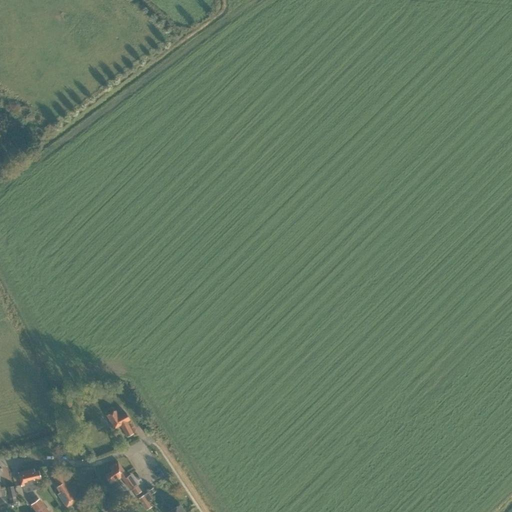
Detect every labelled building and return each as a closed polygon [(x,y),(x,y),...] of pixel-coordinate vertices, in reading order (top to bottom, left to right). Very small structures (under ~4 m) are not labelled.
[(70,400),(63,404),(67,409),(73,405),(70,400)] [(118,417),(115,410),(106,415),(114,428),(121,425),(122,427),(127,436),(132,433),(127,424),(128,424),(126,422),(130,420),(126,413),(118,417)] [(121,477),(130,490),(132,489),(137,496),(142,493),(129,474),(127,476),(117,461),(109,467),(111,471),(104,475),(109,484),(121,477)] [(34,471),(33,469),(18,472),(21,486),(36,482),(36,479),(40,478),(38,470),(34,471)] [(59,486),(56,487),(60,493),(58,494),(66,507),(79,498),(62,472),(53,477),(59,486)] [(16,502),(13,486),(6,488),(9,503),(11,503),(16,502)] [(143,495),(148,501),(152,498),(147,492),(143,495)] [(138,498),(146,510),(151,506),(148,501),(143,495),(138,498)] [(49,511),(39,498),(31,505),(36,511),(49,511)]
